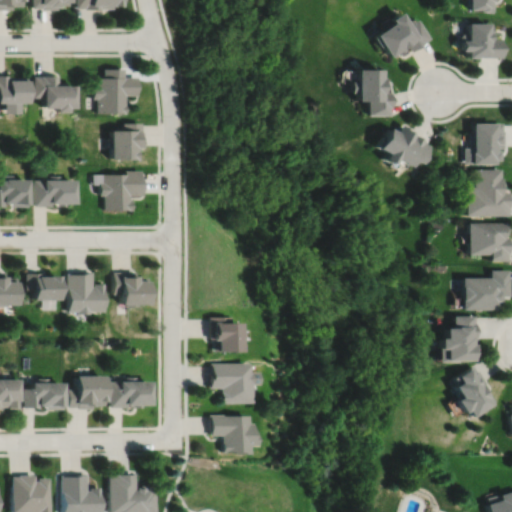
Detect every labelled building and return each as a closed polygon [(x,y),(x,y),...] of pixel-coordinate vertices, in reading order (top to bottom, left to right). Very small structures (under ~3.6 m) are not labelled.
[(0,0),(0,10),(10,10),(10,8),(11,8),(11,7),(21,7),(22,2),(23,2),(23,0),(0,0)] [(29,0),(29,8),(38,8),(38,9),(53,10),(53,5),(66,5),(66,0),(29,0)] [(73,0),(73,8),(82,8),(82,9),(97,9),(109,9),(109,6),(116,6),(116,0),(73,0)] [(467,0),(467,10),(477,10),(477,12),(492,12),(492,0),(467,0)] [(398,14),(388,20),(390,24),(372,37),(384,54),(393,49),(395,52),(402,47),(401,46),(405,44),(408,49),(418,43),(419,44),(428,39),(415,20),(411,22),(409,19),(404,23),(398,14)] [(465,24),(465,41),(457,42),(457,48),(464,48),(464,55),(500,54),(500,39),(489,39),(489,34),(490,34),(490,27),(487,27),(487,24),(465,24)] [(354,65),(354,78),(348,78),(348,90),(354,90),(354,98),(365,98),(365,112),(387,113),(387,105),(388,105),(388,90),(382,90),(383,74),(379,74),(379,65),(354,65)] [(90,84),(90,97),(94,97),(94,111),(122,111),(122,93),(134,93),(134,74),(121,74),(121,66),(100,66),(101,75),(94,75),(94,84),(90,84)] [(0,100),(2,100),(2,111),(19,111),(19,99),(26,99),(26,76),(25,76),(25,75),(6,75),(6,73),(0,73),(0,100)] [(32,74),(32,96),(41,96),(41,105),(55,105),(55,109),(67,109),(67,104),(75,104),(74,82),(65,82),(65,80),(56,80),(56,73),(40,73),(40,74),(32,74)] [(107,127),(107,135),(106,135),(106,145),(107,145),(107,157),(137,157),(136,144),(140,144),(140,129),(139,129),(139,120),(120,120),(120,127),(107,127)] [(470,120),(470,130),(466,130),(466,145),(461,146),(461,161),(471,161),(471,160),(492,160),(492,157),(497,156),(497,147),(493,147),(493,145),(502,145),(501,128),(500,128),(500,120),(494,121),(494,120),(470,120)] [(387,124),(381,133),(380,132),(373,144),(384,151),(380,157),(390,162),(393,156),(407,164),(411,157),(418,161),(428,144),(421,140),(422,138),(411,132),(404,128),(405,126),(397,121),(393,128),(387,124)] [(472,167),(472,184),(464,184),(464,213),(507,213),(507,206),(508,206),(508,190),(499,190),(499,187),(501,187),(501,175),(499,176),(499,167),(472,167)] [(91,172),(91,183),(97,183),(97,193),(101,193),(101,208),(129,208),(129,198),(126,198),(126,193),(140,193),(140,176),(139,176),(139,168),(122,168),(122,172),(91,172)] [(0,205),(3,205),(3,200),(9,200),(9,205),(26,204),(26,201),(27,201),(27,177),(12,177),(12,173),(2,173),(2,178),(0,178),(0,205)] [(32,178),(32,204),(50,204),(50,201),(55,201),(55,204),(65,204),(65,201),(75,201),(75,177),(59,177),(59,174),(49,174),(49,177),(42,177),(42,178),(32,178)] [(466,220),(467,252),(488,252),(488,259),(506,259),(506,251),(508,251),(508,235),(503,235),(503,232),(506,232),(506,220),(466,220)] [(460,275),(460,307),(500,307),(500,294),(508,294),(508,275),(507,275),(507,268),(488,268),(488,275),(460,275)] [(0,305),(4,305),(4,303),(16,303),(16,280),(15,279),(15,276),(5,276),(5,274),(3,274),(3,270),(0,270),(0,305)] [(66,272),(65,310),(75,310),(75,313),(87,313),(87,309),(101,309),(101,282),(91,282),(91,285),(89,285),(89,270),(73,270),(73,272),(66,272)] [(109,270),(110,293),(116,293),(116,302),(123,302),(123,305),(134,305),(134,302),(144,302),(144,276),(132,276),(132,270),(109,270)] [(24,272),(24,289),(31,289),(31,298),(46,298),(46,301),(55,301),(55,298),(58,298),(58,273),(47,273),(47,274),(40,274),(40,272),(24,272)] [(451,314),(451,326),(443,326),(443,336),(438,336),(438,346),(437,346),(437,360),(457,360),(457,358),(471,358),(471,350),(473,350),(473,342),(470,342),(470,337),(474,337),(473,321),(472,321),(472,314),(451,314)] [(205,315),(206,338),(210,338),(210,350),(238,349),(238,339),(240,338),(240,328),(238,328),(238,320),(227,320),(227,315),(205,315)] [(207,361),(207,369),(205,369),(205,386),(217,386),(218,401),(249,401),(249,383),(256,383),(256,370),(246,370),(246,361),(207,361)] [(470,364),(451,376),(455,382),(451,385),(458,396),(454,398),(462,411),(466,409),(470,415),(493,400),(485,388),(483,389),(480,384),(483,381),(475,369),(474,370),(470,364)] [(65,388),(65,406),(75,406),(75,408),(89,408),(89,403),(101,403),(101,374),(73,374),(73,388),(65,388)] [(107,379),(107,406),(124,406),(124,403),(130,403),(130,406),(139,406),(139,403),(147,403),(147,379),(133,379),(133,375),(123,375),(123,379),(107,379)] [(21,387),(21,407),(37,407),(37,404),(44,404),(44,408),(61,408),(61,405),(62,405),(62,381),(46,381),(46,377),(35,377),(35,381),(29,381),(29,387),(21,387)] [(0,406),(6,406),(6,407),(17,407),(17,399),(18,399),(18,378),(0,378),(0,406)] [(206,413),(206,434),(218,434),(218,440),(218,451),(231,451),(231,453),(246,453),(245,444),(253,444),(253,431),(249,431),(249,422),(245,422),(245,414),(221,414),(221,413),(206,413)] [(105,474),(105,511),(150,511),(150,489),(148,489),(148,484),(136,484),(136,486),(132,486),(132,489),(131,489),(131,472),(113,472),(113,474),(105,474)] [(59,474),(59,511),(95,511),(95,486),(86,486),(86,490),(84,490),(84,473),(67,473),(67,474),(59,474)] [(9,476),(9,511),(47,511),(47,477),(35,477),(35,480),(32,480),(32,474),(16,474),(16,476),(9,476)] [(485,497),(487,503),(485,503),(487,511),(511,511),(511,493),(509,494),(508,491),(498,494),(498,493),(485,497)]
